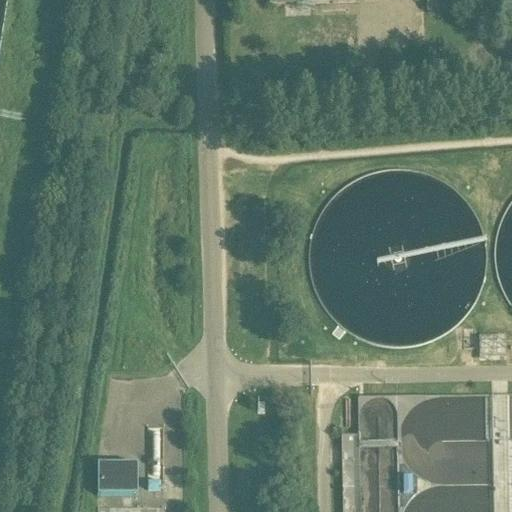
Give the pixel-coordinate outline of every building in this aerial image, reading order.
[(447,0),(426,0),(427,13),(448,12),(447,0)] [(505,339),(478,339),(479,358),(505,358),(505,339)] [(97,389),(119,394),(127,357),(105,352),(97,389)] [(137,498),(137,467),(97,467),(97,498),(137,498)] [(160,484),(147,484),(147,492),(160,492),(160,484)]
